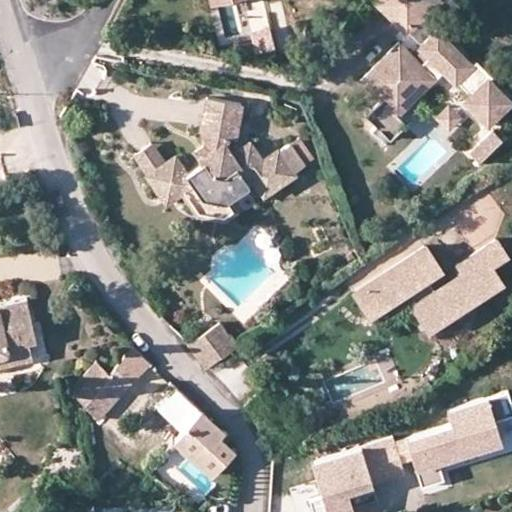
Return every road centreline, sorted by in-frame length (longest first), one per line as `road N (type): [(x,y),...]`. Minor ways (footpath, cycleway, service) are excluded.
road 1 (residential): [(22,58),(91,258),(131,317),(218,402),(247,443),(249,511)]
road 2 (track): [(202,388),(450,218)]
